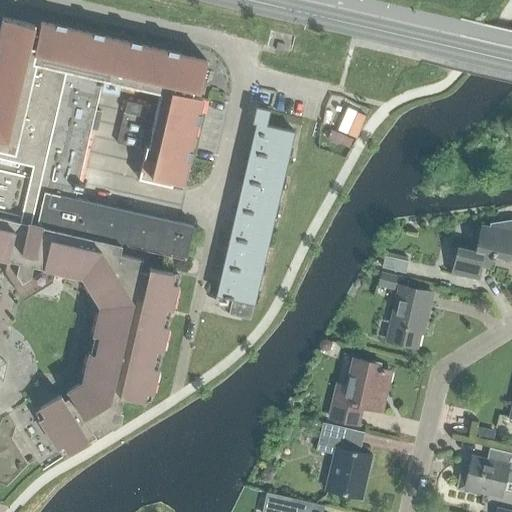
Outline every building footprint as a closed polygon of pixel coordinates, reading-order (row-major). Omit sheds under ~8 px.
[(0,258),(7,260),(7,259),(18,261),(15,273),(20,282),(29,277),(32,265),(43,267),(42,269),(74,276),(81,278),(99,307),(82,382),(39,408),(44,417),(38,421),(57,450),(62,446),(68,455),(85,444),(104,432),(119,423),(121,413),(117,412),(121,396),(125,397),(142,401),(144,392),(151,393),(156,370),(160,353),(166,326),(170,312),(174,293),(176,285),(169,283),(172,273),(148,268),(147,274),(139,272),(142,259),(118,254),(121,242),(186,257),(193,226),(74,198),(77,189),(82,190),(83,185),(78,184),(102,79),(159,93),(146,146),(145,145),(138,179),(170,187),(172,182),(182,184),(188,159),(202,98),(190,96),(191,89),(199,91),(205,60),(40,21),(37,33),(31,32),(33,24),(2,17),(0,24),(0,258)] [(116,143),(135,147),(144,105),(125,101),(116,143)] [(257,125),(218,296),(231,300),(228,315),(241,318),(249,320),(253,305),(254,305),(293,132),(265,125),(269,110),(262,109),(255,107),(251,123),(257,125)] [(456,246),(450,273),(475,279),(479,266),(488,269),(490,259),(493,260),(494,257),(509,260),(511,253),(511,223),(495,226),(495,228),(488,227),(480,225),(474,250),(456,246)] [(381,268),(404,274),(407,262),(384,256),(381,268)] [(376,287),(394,291),(397,276),(379,273),(376,287)] [(399,286),(386,340),(416,347),(425,307),(428,308),(431,294),(399,286)] [(331,345),(329,341),(324,339),(320,341),(318,346),(320,350),(324,352),(329,350),(331,345)] [(380,411),(389,372),(372,368),(373,364),(353,359),(346,388),(337,386),(330,419),(356,425),(360,406),(380,411)] [(322,423),(315,450),(334,454),(325,490),(360,499),(370,456),(346,450),(350,431),(363,434),(363,433),(322,423)] [(511,453),(495,450),(492,460),(472,455),(470,467),(461,465),(455,488),(499,498),(504,478),(511,480),(511,453)] [(266,492),(261,511),(322,511),(324,505),(293,498),(266,492)]
